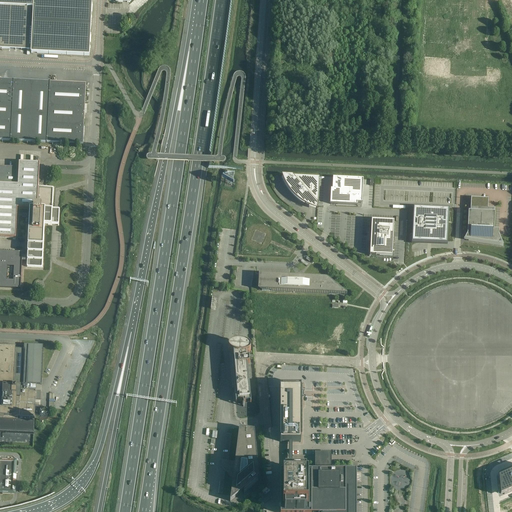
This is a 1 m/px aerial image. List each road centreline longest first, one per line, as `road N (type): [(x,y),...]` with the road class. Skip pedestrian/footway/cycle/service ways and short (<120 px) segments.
road 1 (motorway): [(144,511),(221,0)]
road 2 (motorway): [(194,39),(124,511)]
road 3 (motorway): [(194,39),(132,332)]
road 4 (motorway): [(132,332),(87,475),(32,511)]
road 5 (tertiary): [(254,160),(268,205),(390,300)]
road 6 (motorway): [(132,332),(99,511)]
road 7 (residential): [(265,419),(266,361),(371,362)]
road 8 (tertiary): [(254,160),(265,0)]
road 9 (tertiary): [(511,280),(457,265),(420,275),(390,300)]
